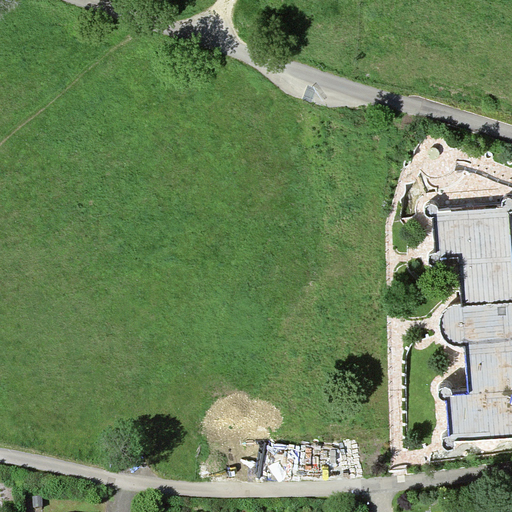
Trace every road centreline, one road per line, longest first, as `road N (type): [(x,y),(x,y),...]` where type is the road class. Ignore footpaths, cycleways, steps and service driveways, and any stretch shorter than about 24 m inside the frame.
road 1 (residential): [(511,468),(353,487),(224,491),(118,482),(0,455)]
road 2 (residential): [(511,135),(89,0)]
